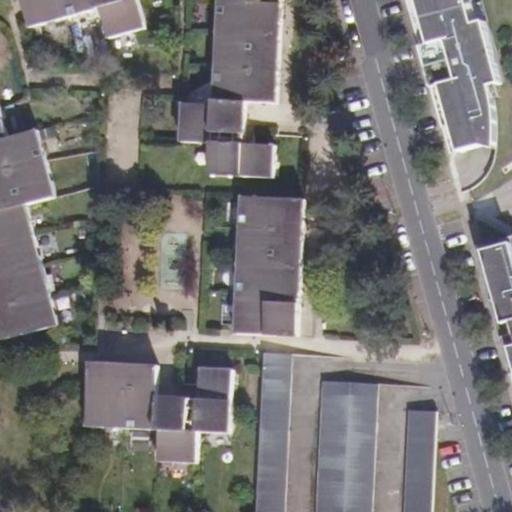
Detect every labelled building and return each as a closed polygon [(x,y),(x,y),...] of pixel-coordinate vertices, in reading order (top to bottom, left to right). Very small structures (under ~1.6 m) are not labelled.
[(102,30),(138,20),(132,0),(16,0),(23,20),(93,0),(102,30)] [(211,0),(208,97),(177,96),(176,133),(206,134),(239,135),(240,128),(241,93),(272,94),(273,57),(275,0),(211,0)] [(413,0),(404,0),(414,34),(422,32),(413,0)] [(432,76),(450,140),(458,139),(458,112),(455,83),(483,75),(489,73),(493,72),(487,51),(483,52),(480,40),(484,39),(476,10),(472,11),(464,14),(460,0),(413,0),(422,32),(414,34),(423,64),(431,62),(434,75),(432,76)] [(469,0),(460,0),(464,14),(472,11),(469,0)] [(444,140),(450,140),(432,76),(434,75),(431,62),(423,64),(444,140)] [(493,86),(489,73),(483,75),(487,88),(493,86)] [(0,127),(0,332),(54,317),(20,198),(50,189),(31,122),(1,131),(0,127)] [(239,135),(206,134),(205,167),(269,169),(270,137),(239,135)] [(300,190),(237,188),(231,324),(295,327),(296,293),(299,220),(300,190)] [(511,230),(510,224),(470,235),(511,387),(511,363),(504,336),(511,333),(505,310),(497,312),(477,240),(504,232),(511,253),(511,230)] [(511,253),(504,232),(477,240),(497,312),(505,310),(511,333),(504,336),(511,363),(511,253)] [(280,511),(287,345),(260,344),(253,511),(280,511)] [(117,355),(85,354),(83,418),(156,421),(155,453),(194,455),(195,423),(196,390),(184,389),(154,388),(155,357),(117,355)] [(197,359),(196,390),(195,423),(227,424),(230,360),(197,359)] [(367,511),(373,374),(318,372),(312,511),(367,511)] [(428,511),(432,401),(404,401),(400,511),(428,511)]
